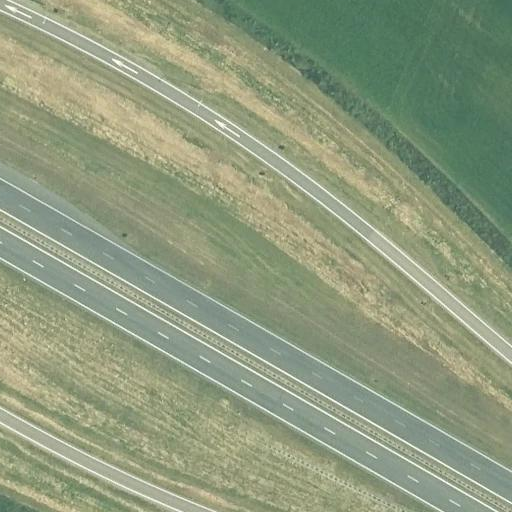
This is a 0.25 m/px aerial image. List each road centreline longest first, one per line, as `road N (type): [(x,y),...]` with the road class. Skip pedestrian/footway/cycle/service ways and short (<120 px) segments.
road 1 (trunk): [(511,353),(336,205),(227,127),(0,1)]
road 2 (trunk): [(511,486),(0,194)]
road 3 (trunk): [(0,242),(468,511)]
road 4 (trunk): [(0,414),(200,511)]
